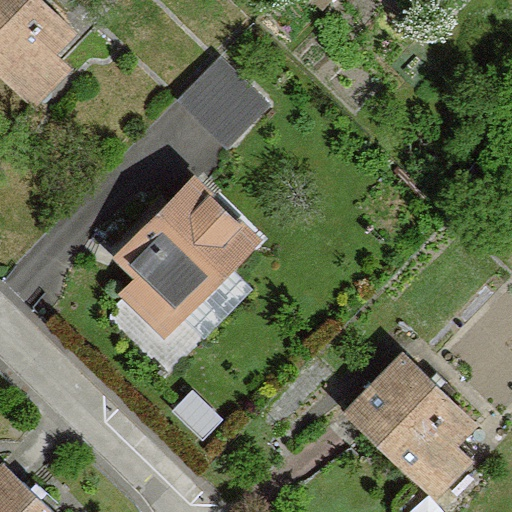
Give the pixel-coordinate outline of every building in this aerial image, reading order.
[(43,0),(0,0),(0,67),(21,87),(76,31),(43,0)] [(237,135),(276,99),(231,50),(192,86),(237,135)] [(256,238),(197,181),(125,254),(147,275),(131,292),(168,329),(256,238)] [(165,335),(187,356),(262,279),(240,258),(165,335)] [(406,352),(350,410),(421,479),(477,423),(406,352)] [(56,511),(6,462),(0,468),(0,511),(56,511)]
